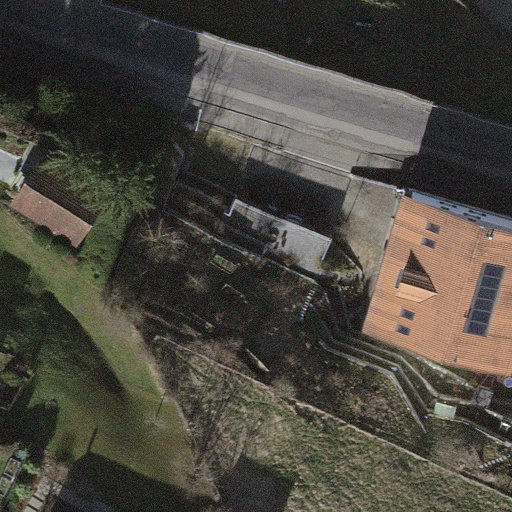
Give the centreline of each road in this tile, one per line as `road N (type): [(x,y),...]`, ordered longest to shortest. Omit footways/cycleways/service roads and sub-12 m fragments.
road 1 (tertiary): [(0,6),(511,169)]
road 2 (track): [(0,224),(84,298),(156,396),(212,511)]
